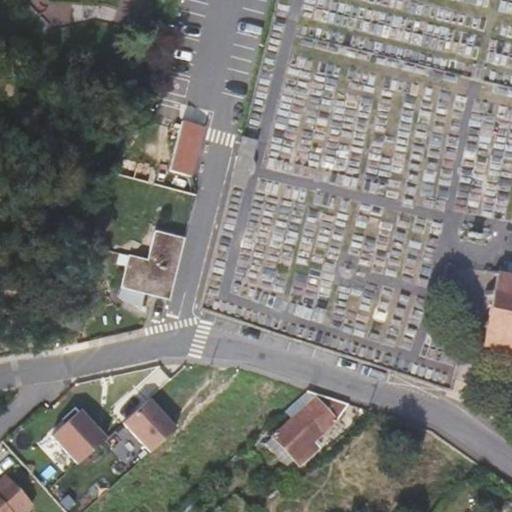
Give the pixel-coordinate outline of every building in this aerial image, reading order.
[(175,139),(195,145),(200,127),(180,122),(175,139)] [(258,137),(241,133),(234,164),(229,182),(244,186),(249,168),(258,137)] [(141,266),(123,262),(121,272),(118,284),(160,294),(165,296),(168,290),(181,236),(151,228),(143,257),(141,266)] [(126,252),(123,262),(141,266),(143,257),(126,252)] [(113,270),(121,272),(123,262),(115,260),(113,270)] [(511,275),(502,272),(503,267),(499,266),(497,271),(491,270),(490,274),(496,275),(491,292),(487,291),(486,295),(491,296),(485,320),(479,319),(479,323),(484,325),(480,341),(475,339),(474,343),(480,345),(478,349),(482,351),(484,345),(504,350),(511,351),(511,275)] [(102,309),(86,305),(82,323),(98,327),(102,309)] [(497,375),(511,378),(511,351),(504,350),(497,375)] [(333,421),(346,403),(331,398),(316,393),(271,433),(296,461),(316,445),(312,439),(333,421)] [(147,398),(122,420),(149,450),(173,427),(147,398)] [(103,437),(78,409),(50,435),(76,462),(103,437)] [(0,511),(17,511),(30,501),(4,472),(0,474),(0,511)]
